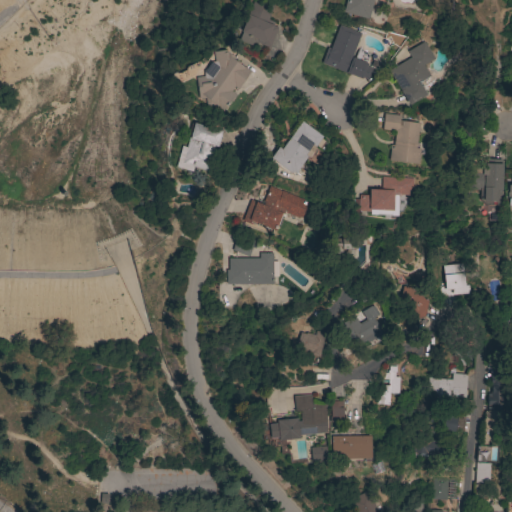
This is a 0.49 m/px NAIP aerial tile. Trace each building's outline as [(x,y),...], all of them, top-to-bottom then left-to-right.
[(254,43),(253,47),(237,41),(240,33),(239,32),(252,0),(255,0),(272,7),(267,20),(274,23),(272,26),(276,28),(268,48),(254,43)] [(386,0),(386,1),(382,0),(371,0),(371,1),(372,1),(367,19),(342,12),(345,0),(386,0)] [(320,63),(327,48),(329,49),(339,26),(360,34),(350,58),(353,59),(357,50),(368,54),(365,63),(366,64),(365,66),(371,69),(366,80),(361,77),(360,79),(320,63)] [(431,84),(421,90),(424,95),(407,105),(399,91),(387,71),(409,58),(406,51),(422,42),(432,59),(421,66),(428,77),(427,77),(431,84)] [(206,106),(205,106),(204,104),(203,99),(196,99),(193,78),(202,77),(201,72),(208,62),(213,62),(211,52),(224,50),(233,57),(232,60),(244,69),(244,68),(250,73),(237,90),(233,87),(230,91),(235,95),(230,102),(228,101),(220,111),(213,106),(206,106)] [(418,149),(416,164),(387,161),(389,145),(392,145),(394,131),(381,130),(383,114),(399,116),(398,121),(417,123),(414,149),(418,149)] [(301,121),(322,137),(314,147),(311,145),(308,149),(308,150),(304,155),(307,157),(301,164),(307,169),(301,177),(295,172),(293,175),(290,173),(290,174),(289,173),(288,175),(270,161),(271,160),(269,158),(277,147),(280,149),(301,121)] [(179,146),(184,148),(187,137),(186,137),(189,124),(191,124),(192,123),(202,126),(202,125),(211,128),(211,129),(221,132),(216,149),(214,148),(207,172),(191,167),(190,172),(173,167),(179,146)] [(495,201),(494,202),(482,201),(482,200),(478,200),(478,190),(466,190),(467,172),(478,172),(478,169),(485,170),(486,159),(502,160),(500,201),(495,201)] [(511,169),(510,186),(504,186),(503,201),(511,201),(511,169)] [(411,178),(410,192),(399,192),(398,215),(368,214),(368,212),(356,212),(357,195),(367,196),(367,189),(379,190),(380,177),(397,178),(411,178)] [(304,200),(302,204),(306,205),(301,218),(298,217),(298,218),(284,213),(278,226),(275,225),(274,230),(251,222),(250,225),(242,221),(250,200),(262,205),(269,187),(304,200)] [(231,251),(234,241),(243,244),(245,237),(254,240),(248,257),(231,251)] [(352,239),(352,255),(347,260),(341,255),(344,251),(343,250),(340,250),(340,253),(332,254),(332,239),(352,239)] [(225,284),(225,270),(227,270),(227,258),(258,258),(258,253),(272,253),(272,284),(225,284)] [(454,303),(439,304),(437,287),(443,287),(443,289),(444,288),(442,266),(462,264),(464,286),(467,286),(468,294),(453,295),(454,303)] [(359,303),(353,288),(364,284),(370,298),(359,303)] [(427,300),(422,317),(414,318),(398,303),(402,286),(406,285),(425,301),(427,300)] [(379,336),(361,346),(358,341),(354,343),(349,335),(342,339),(334,325),(352,315),(357,323),(362,320),(359,314),(369,308),(374,317),(370,319),(379,336)] [(292,352),(297,333),(303,334),(303,333),(313,336),(314,331),(322,333),(316,358),(292,352)] [(373,405),(374,385),(386,385),(386,373),(386,371),(387,371),(387,366),(395,367),(395,372),(393,372),(393,377),(398,377),(397,394),(387,393),(387,405),(373,405)] [(465,399),(449,398),(449,399),(437,398),(437,396),(426,395),(427,377),(438,378),(438,379),(451,380),(451,374),(466,375),(465,399)] [(500,405),(500,410),(492,410),(492,405),(487,405),(487,394),(490,394),(490,376),(502,376),(501,405),(500,405)] [(296,435),(296,439),(276,441),(275,438),(267,439),(266,425),(272,424),(272,421),(294,419),(295,422),(298,421),(297,411),(292,412),(291,396),(308,395),(309,405),(323,404),(323,433),(296,435)] [(336,405),(336,408),(340,408),(340,423),(327,423),(327,418),(328,418),(328,405),(336,405)] [(416,428),(423,427),(424,417),(431,418),(434,425),(433,430),(429,434),(428,441),(448,444),(446,458),(412,453),(416,428)] [(442,431),(444,417),(457,418),(455,433),(442,431)] [(367,436),(368,459),(328,459),(328,437),(367,436)] [(323,446),(324,460),(308,461),(307,448),(323,446)] [(475,463),(489,464),(488,484),(474,483),(475,463)] [(431,499),(431,498),(430,497),(430,491),(431,491),(432,478),(447,479),(446,500),(431,499)] [(351,511),(346,502),(362,492),(375,511),(351,511)]
